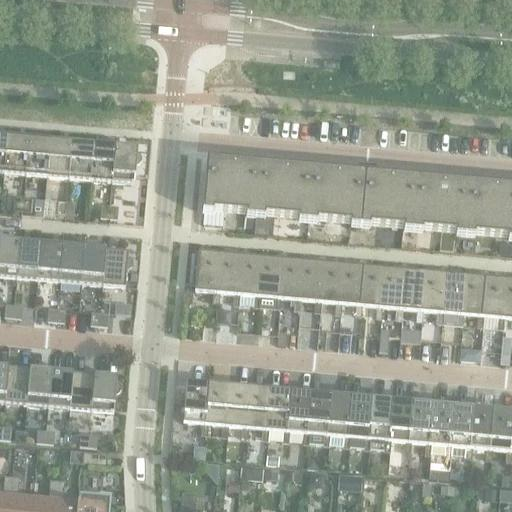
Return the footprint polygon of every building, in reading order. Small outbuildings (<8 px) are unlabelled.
[(4,177),(26,179),(29,143),(7,141),(4,177)] [(29,143),(26,179),(47,181),(50,145),(29,143)] [(47,181),(69,183),(72,147),(50,145),(47,181)] [(69,183),(90,185),(93,149),(72,147),(69,183)] [(90,185),(112,187),(115,151),(93,149),(90,185)] [(115,151),(112,187),(134,189),(136,169),(138,169),(141,166),(142,163),(142,160),(139,157),(137,156),(138,153),(115,151)] [(202,215),(203,215),(202,218),(204,218),(203,229),(223,231),(224,217),(247,219),(246,222),(255,223),(256,217),(260,169),(240,167),(241,160),(229,159),(228,166),(218,165),(206,164),(202,215)] [(256,217),(255,223),(265,224),(265,221),(299,224),(299,227),(307,227),(308,222),(312,173),(292,171),(293,164),(281,163),(280,170),(260,169),(256,217)] [(308,222),(307,227),(317,228),(317,225),(351,228),(351,231),(360,232),(360,227),(365,178),(344,176),(345,169),(333,168),(332,175),(312,173),(308,222)] [(360,227),(360,232),(370,233),(370,230),(404,233),(404,236),(413,237),(413,232),(418,183),(398,181),(398,174),(386,173),(385,180),(365,178),(360,227)] [(413,232),(413,237),(422,238),(422,235),(456,238),(456,241),(465,241),(465,236),(470,187),(450,185),(450,178),(438,177),(438,184),(418,183),(413,232)] [(465,236),(465,241),(474,242),(474,239),(508,242),(508,245),(511,245),(511,191),(502,190),(502,183),(490,182),(490,189),(470,187),(465,236)] [(14,214),(22,215),(24,202),(15,201),(14,214)] [(24,202),(22,215),(31,215),(32,203),(24,202)] [(57,218),(65,219),(66,206),(58,205),(57,218)] [(66,206),(65,219),(74,219),(75,207),(66,206)] [(100,222),(108,222),(110,210),(101,209),(100,222)] [(110,210),(108,222),(117,223),(118,210),(110,210)] [(256,223),(254,238),(268,239),(269,224),(256,223)] [(0,244),(0,281),(16,282),(20,247),(0,244)] [(16,282),(38,284),(41,249),(20,247),(16,282)] [(38,284),(59,286),(63,250),(41,249),(38,284)] [(59,286),(81,288),(84,252),(63,250),(59,286)] [(84,252),(81,288),(102,290),(106,254),(84,252)] [(106,254),(102,290),(125,292),(127,273),(129,272),(132,270),(133,267),(132,263),(130,261),(128,260),(128,256),(106,254)] [(217,297),(220,258),(199,256),(195,295),(213,297),(212,307),(219,309),(220,297),(217,297)] [(240,260),(220,258),(217,297),(220,297),(233,299),(233,308),(239,311),(239,309),(240,299),(237,299),(240,260)] [(257,300),(261,262),(240,260),(237,299),(240,299),(239,309),(253,310),(260,313),(261,301),(257,300)] [(257,300),(261,301),(274,302),(273,312),(280,314),(281,303),(278,302),(281,264),(261,262),(257,300)] [(301,265),(281,264),(278,302),(281,303),(294,304),(294,314),(300,316),(301,305),(298,304),(301,265)] [(298,304),(301,305),(315,306),(314,316),(320,318),(322,306),(318,306),(322,267),(301,265),(298,304)] [(338,308),(342,269),(322,267),(318,306),(322,306),(335,308),(334,317),(341,320),(342,308),(338,308)] [(362,271),(342,269),(338,308),(342,308),(355,309),(355,319),(361,322),(362,310),(359,310),(362,271)] [(383,273),(362,271),(359,310),(362,310),(376,311),(375,321),(381,324),(383,312),(379,311),(383,273)] [(379,311),(383,312),(396,313),(395,323),(402,325),(403,314),(400,313),(403,275),(383,273),(379,311)] [(423,276),(403,275),(400,313),(403,314),(416,315),(415,325),(422,327),(423,315),(420,315),(423,276)] [(420,315),(423,315),(437,317),(436,326),(442,329),(443,317),(440,317),(444,278),(423,276),(420,315)] [(464,280),(444,278),(440,317),(443,317),(457,318),(456,328),(463,331),(464,319),(460,319),(464,280)] [(481,320),(484,282),(464,280),(460,319),(464,319),(477,320),(476,330),(483,333),(484,321),(481,320)] [(481,320),(484,321),(498,322),(497,332),(503,334),(504,323),(501,322),(504,284),(484,282),(481,320)] [(511,284),(504,284),(501,322),(504,323),(511,323),(511,284)] [(5,321),(13,322),(14,310),(6,309),(5,321)] [(14,310),(13,322),(21,323),(23,310),(14,310)] [(47,325),(56,326),(57,313),(49,313),(47,325)] [(57,313),(56,326),(64,327),(65,314),(57,313)] [(90,329),(99,330),(100,317),(92,316),(90,329)] [(100,317),(99,330),(108,331),(109,318),(100,317)] [(0,371),(0,407),(5,408),(8,372),(0,371)] [(8,372),(5,408),(27,410),(30,374),(8,372)] [(27,410),(48,412),(51,376),(30,374),(27,410)] [(51,376),(48,412),(70,414),(73,378),(51,376)] [(94,380),(73,378),(70,414),(91,416),(94,380)] [(94,380),(91,416),(114,418),(116,398),(118,398),(120,395),(122,392),(121,389),(119,386),(117,385),(117,382),(94,380)] [(205,428),(209,390),(187,388),(183,426),(202,428),(201,438),(207,440),(208,429),(205,428)] [(225,430),(229,392),(209,390),(205,428),(208,429),(222,430),(221,440),(228,442),(229,431),(225,430)] [(249,393),(229,392),(225,430),(229,431),(242,432),(241,442),(248,444),(249,432),(246,432),(249,393)] [(246,432),(249,432),(263,434),(262,443),(268,446),(269,434),(266,434),(270,395),(249,393),(246,432)] [(286,436),(290,397),(270,395),(266,434),(269,434),(268,446),(282,447),(282,445),(289,448),(290,436),(286,436)] [(286,436),(290,436),(303,437),(302,447),(309,449),(310,438),(307,437),(310,399),(290,397),(286,436)] [(307,437),(310,438),(323,439),(323,449),(329,451),(330,440),(327,439),(330,401),(310,399),(307,437)] [(327,439),(330,440),(344,441),(343,451),(350,453),(351,441),(347,441),(351,402),(330,401),(327,439)] [(347,441),(351,441),(364,443),(363,453),(370,455),(371,443),(368,443),(371,404),(351,402),(347,441)] [(371,443),(370,455),(383,456),(383,454),(390,457),(391,445),(388,445),(391,406),(371,404),(368,443),(371,443)] [(408,446),(412,408),(391,406),(388,445),(391,445),(405,446),(404,456),(410,459),(411,447),(408,446)] [(408,446),(411,447),(425,448),(424,458),(431,460),(432,449),(429,448),(432,410),(412,408),(408,446)] [(452,411),(432,410),(429,448),(432,449),(445,450),(444,460),(451,462),(452,450),(449,450),(452,411)] [(473,413),(452,411),(449,450),(452,450),(466,452),(465,462),(471,464),(472,452),(469,452),(473,413)] [(469,452),(472,452),(486,453),(485,463),(492,466),(493,454),(490,454),(493,415),(473,413),(469,452)] [(511,455),(510,455),(511,431),(511,416),(493,415),(490,454),(493,454),(506,455),(505,465),(511,468),(511,466),(511,455)] [(3,431),(2,444),(10,444),(12,432),(3,431)] [(36,447),(45,447),(46,435),(37,434),(36,447)] [(46,435),(45,447),(53,448),(54,436),(46,435)] [(79,451),(88,451),(89,439),(81,438),(79,451)] [(89,439),(88,451),(96,452),(98,439),(89,439)] [(82,468),(106,470),(107,458),(83,456),(82,468)] [(245,469),(243,479),(266,483),(268,474),(245,469)] [(3,488),(19,489),(20,481),(4,480),(3,488)] [(49,492),(64,493),(65,485),(50,484),(49,492)] [(11,496),(9,511),(32,511),(33,503),(18,501),(19,489),(3,488),(3,496),(11,496)] [(56,501),(55,511),(77,511),(78,507),(63,505),(64,493),(49,492),(48,500),(56,501)] [(500,504),(511,504),(511,494),(501,494),(500,504)] [(2,500),(0,499),(0,511),(9,511),(11,496),(3,496),(2,500)] [(109,511),(109,510),(103,509),(103,499),(79,497),(78,507),(77,511),(109,511)] [(195,511),(197,498),(182,497),(180,511),(195,511)] [(33,503),(32,511),(55,511),(56,501),(48,500),(48,504),(33,503)]
